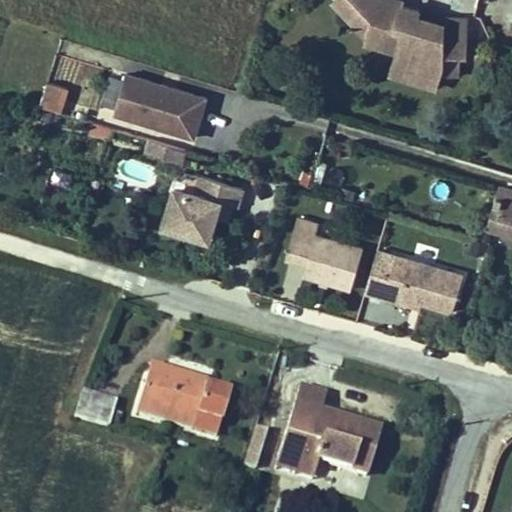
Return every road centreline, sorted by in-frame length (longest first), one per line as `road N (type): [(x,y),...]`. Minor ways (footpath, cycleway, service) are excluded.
road 1 (unclassified): [(478,378),(0,240)]
road 2 (unknown): [(511,174),(278,105)]
road 3 (residential): [(478,378),(438,511)]
